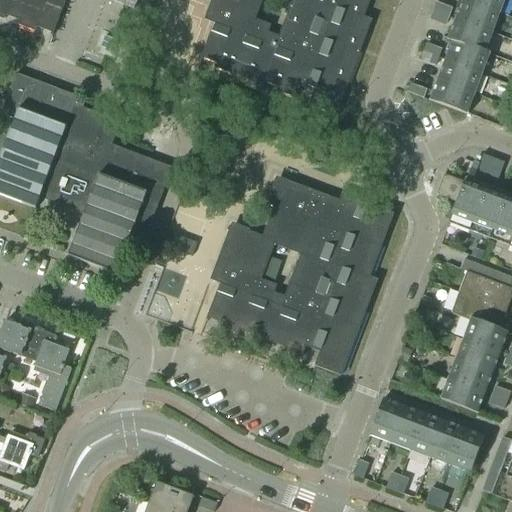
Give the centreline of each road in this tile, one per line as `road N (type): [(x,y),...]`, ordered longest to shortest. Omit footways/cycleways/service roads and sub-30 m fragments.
road 1 (residential): [(124,321),(194,132),(179,116),(0,47)]
road 2 (residential): [(322,509),(426,228),(401,164)]
road 3 (residential): [(401,164),(373,101),(414,0)]
road 4 (residential): [(124,321),(0,275)]
road 5 (tertiary): [(127,431),(176,442),(240,475)]
